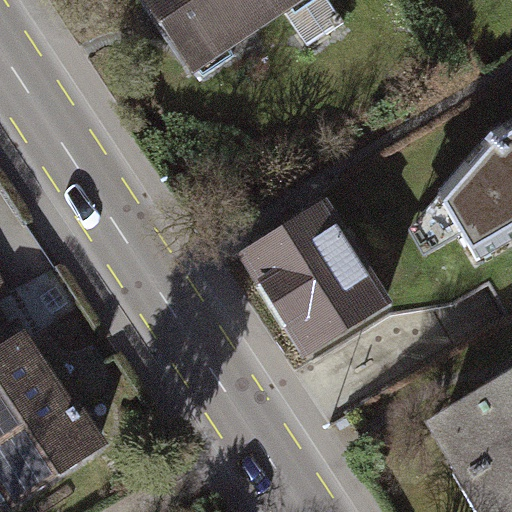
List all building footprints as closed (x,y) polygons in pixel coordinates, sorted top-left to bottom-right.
[(322,0),(137,0),(202,89),(322,0)] [(511,113),(490,125),(440,188),(476,249),(511,228),(511,113)] [(382,304),(318,197),(228,251),(292,358),(382,304)] [(0,303),(9,298),(0,281),(0,499),(6,508),(105,447),(24,331),(16,336),(0,314),(0,303)] [(511,511),(511,364),(414,423),(467,511),(511,511)]
